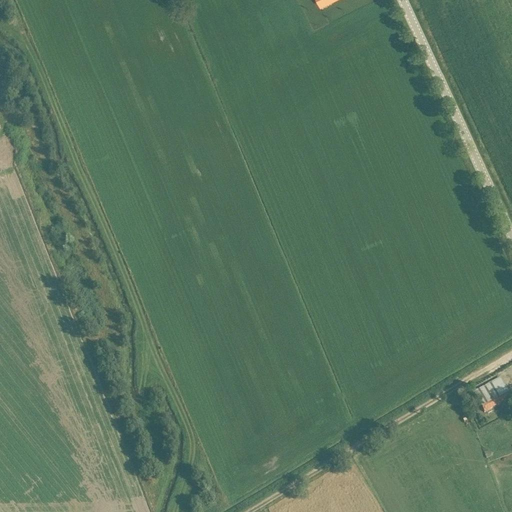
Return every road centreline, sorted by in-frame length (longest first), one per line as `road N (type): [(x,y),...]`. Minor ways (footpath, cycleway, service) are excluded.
road 1 (track): [(511,353),(245,511)]
road 2 (unclassified): [(511,232),(404,0)]
